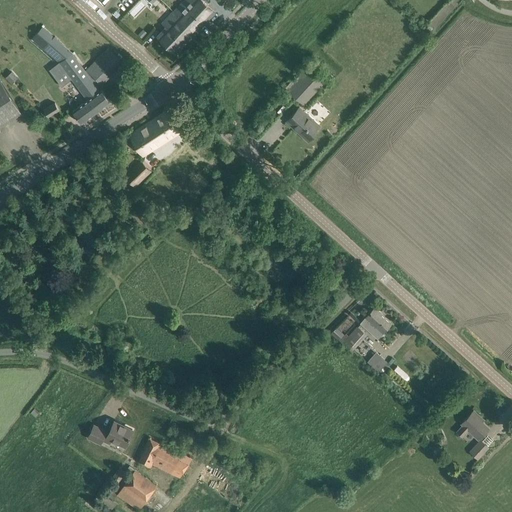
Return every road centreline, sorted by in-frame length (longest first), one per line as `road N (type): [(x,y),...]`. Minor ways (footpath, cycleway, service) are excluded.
road 1 (residential): [(0,354),(53,356),(207,418),(229,414),(378,271)]
road 2 (unclassified): [(378,271),(173,87)]
road 3 (tertiary): [(0,198),(173,87)]
road 4 (unclassified): [(511,391),(378,271)]
road 5 (unclassified): [(173,87),(76,0)]
road 6 (tertiary): [(173,87),(258,0)]
